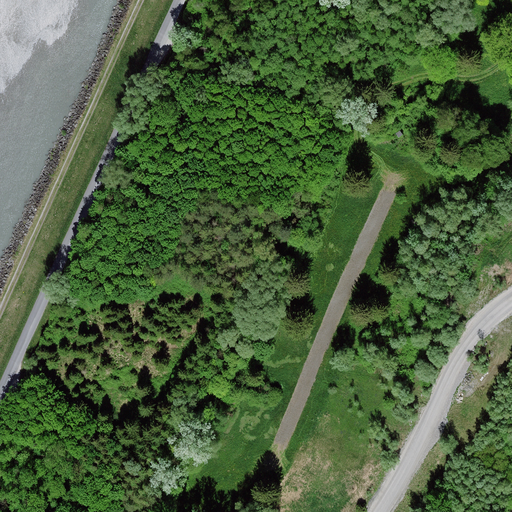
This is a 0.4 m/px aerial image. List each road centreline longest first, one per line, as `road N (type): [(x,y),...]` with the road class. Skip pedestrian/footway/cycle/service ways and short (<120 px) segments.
road 1 (track): [(180,0),(0,399)]
road 2 (track): [(0,314),(144,0)]
